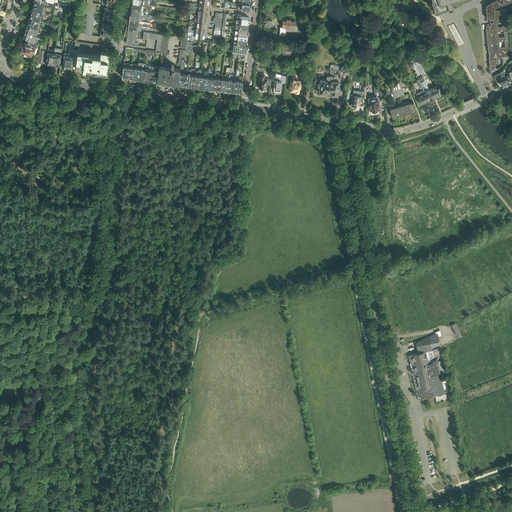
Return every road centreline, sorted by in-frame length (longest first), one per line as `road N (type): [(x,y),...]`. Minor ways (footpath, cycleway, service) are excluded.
road 1 (tertiary): [(416,511),(339,128)]
road 2 (residential): [(486,97),(400,131),(339,128)]
road 3 (tertiary): [(244,107),(113,89)]
